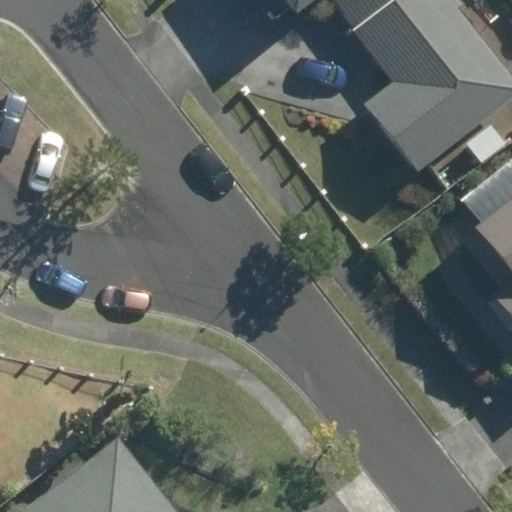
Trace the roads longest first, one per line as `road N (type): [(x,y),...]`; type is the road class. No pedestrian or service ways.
road 1 (residential): [(53,0),(250,284)]
road 2 (residential): [(435,511),(250,284)]
road 3 (residential): [(250,284),(95,274),(39,258),(0,233)]
